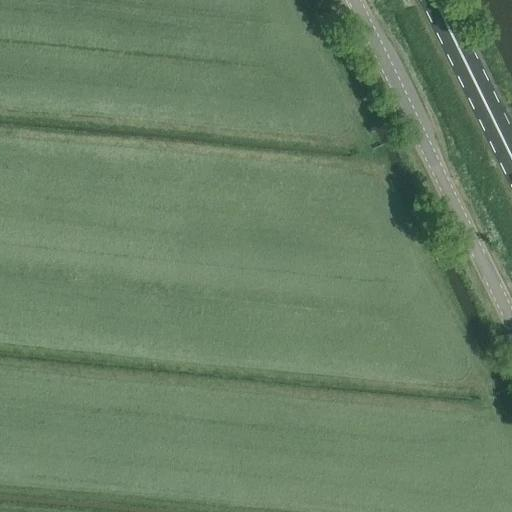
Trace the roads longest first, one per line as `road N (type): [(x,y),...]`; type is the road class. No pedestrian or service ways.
road 1 (unclassified): [(511,324),(359,0)]
road 2 (primary): [(511,169),(429,0)]
